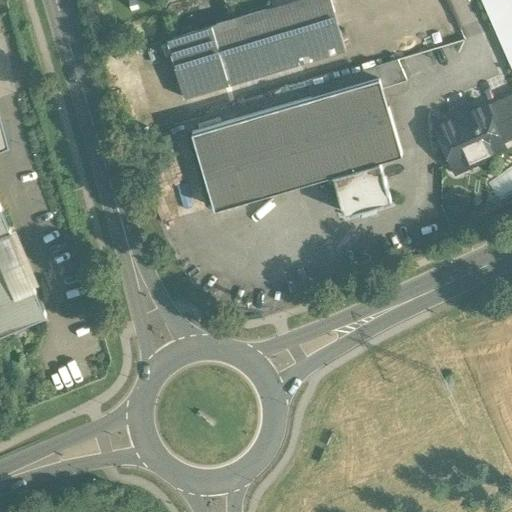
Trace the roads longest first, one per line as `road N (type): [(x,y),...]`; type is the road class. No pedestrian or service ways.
road 1 (tertiary): [(173,363),(122,229),(56,0)]
road 2 (secondary): [(255,374),(511,254)]
road 3 (secondary): [(0,479),(143,430)]
road 4 (secondary): [(214,482),(249,468),(270,433),(272,412),(255,374)]
